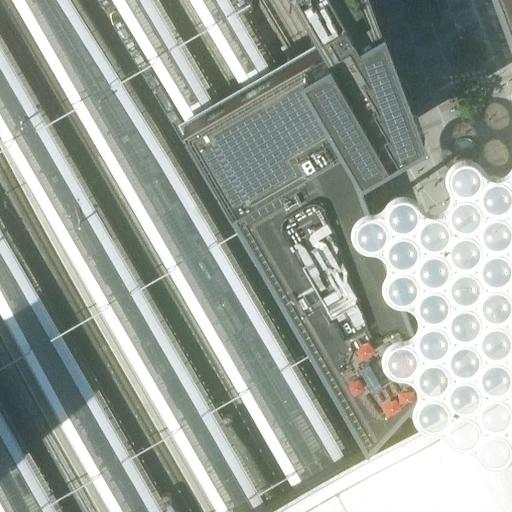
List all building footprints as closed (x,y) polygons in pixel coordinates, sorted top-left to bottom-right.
[(198,317),(291,483),(341,455),(258,312),(148,121),(73,0),(16,0),(111,163),(198,317)] [(119,0),(125,9),(185,111),(211,96),(156,0),(119,0)] [(314,0),(325,18),(329,26),(330,27),(331,28),(287,53),(268,64),(240,79),(211,96),(185,111),(183,112),(187,119),(232,197),(255,184),(348,131),(349,132),(349,131),(355,128),(363,144),(365,142),(425,108),(424,106),(420,93),(386,1),(385,0),(314,0)] [(194,0),(240,79),(268,64),(230,0),(194,0)] [(511,0),(351,0),(351,1),(347,6),(344,11),(343,13),(342,14),(341,15),(340,17),(340,20),(339,22),(338,25),(338,29),(338,32),(339,36),(340,40),(341,42),(342,44),(343,47),(345,49),(347,54),(354,65),(355,68),(358,72),(401,149),(406,158),(410,165),(414,171),(417,175),(420,179),(421,180),(424,183),(426,186),(429,189),(431,192),(434,195),(438,199),(441,202),(445,205),(449,209),(486,238),(511,257),(511,0)] [(0,128),(99,304),(217,511),(241,511),(261,501),(79,180),(0,39),(0,128)] [(511,127),(511,128),(509,131),(506,132),(504,133),(499,134),(494,133),(491,132),(488,130),(485,128),(482,123),(479,120),(475,117),(471,116),(468,116),(462,116),(458,118),(455,120),(453,123),(451,126),(449,132),(449,135),(450,139),(452,142),(452,144),(454,148),(454,152),(453,155),(452,159),(450,162),(448,165),(445,167),(443,168),(439,169),(436,169),(432,169),(428,168),(424,165),(421,162),(418,157),(414,154),(411,152),(407,151),(405,151),(401,151),(397,153),(393,155),(390,158),(387,163),(385,165),(382,167),(377,168),(371,169),(368,169),(365,171),(362,173),(358,176),(358,177),(356,180),(355,184),(355,188),(356,192),(357,196),(360,199),(362,201),(366,203),(368,204),(370,205),(377,205),(380,206),(383,208),(385,210),(388,214),(390,219),(391,221),(391,225),(390,228),(387,234),(386,236),(386,241),(386,245),(387,248),(390,252),(391,253),(392,255),(396,257),(400,259),(406,259),(409,260),(413,262),(416,264),(418,266),(419,268),(421,272),(422,277),(421,281),(419,286),(417,289),(414,292),(410,294),(408,294),(406,295),(401,295),(398,296),(396,296),(393,298),(390,301),(388,304),(386,307),(385,312),(386,317),(387,321),(389,324),(392,327),(395,329),(398,330),(400,331),(407,331),(412,333),(415,335),(416,337),(419,341),(421,346),(421,351),(420,356),(417,361),(416,366),(416,371),(418,376),(421,380),(423,382),(426,384),(430,385),(436,385),(438,386),(439,386),(443,388),(447,391),(449,394),(451,396),(452,398),(456,401),(461,403),(467,404),(470,404),(474,406),(478,409),(482,415),(484,417),(487,420),(492,421),(496,422),(500,421),(503,420),(507,418),(509,417),(510,415),(511,412),(511,127)] [(255,184),(232,197),(367,436),(368,435),(371,432),(431,367),(434,364),(399,268),(351,138),(349,132),(348,131),(255,184)] [(70,439),(112,511),(162,511),(30,277),(0,224),(0,307),(2,312),(30,363),(70,439)] [(511,511),(511,362),(398,424),(370,439),(341,455),(261,501),(241,511),(511,511)] [(0,511),(59,511),(12,430),(0,407),(0,511)]
